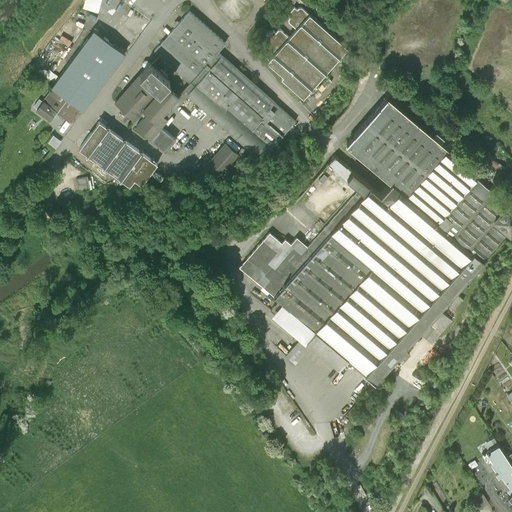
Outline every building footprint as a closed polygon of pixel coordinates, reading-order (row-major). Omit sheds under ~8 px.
[(83,0),(82,7),(98,10),(100,0),(83,0)] [(347,48),(302,8),(298,9),(296,11),(294,9),(288,16),(290,18),(288,20),(288,23),(295,29),(289,37),(281,30),(278,30),(275,33),(274,32),(272,32),(269,35),(269,37),(266,41),(264,41),(261,44),(261,46),(264,49),(261,52),(269,59),(267,61),(283,75),(281,78),(303,97),(309,90),(313,90),(313,86),(323,74),(327,74),(327,70),(337,59),(341,58),(341,55),(347,48)] [(171,32),(207,63),(216,52),(225,43),(189,12),(171,32)] [(125,53),(94,29),(51,86),(52,87),(53,87),(81,108),(82,110),(125,53)] [(207,63),(171,32),(154,52),(189,83),(207,63)] [(293,121),(216,52),(207,63),(189,83),(226,116),(263,149),(266,151),(293,121)] [(149,63),(137,77),(158,95),(165,86),(170,80),(149,63)] [(137,77),(115,103),(136,120),(144,111),(158,95),(137,77)] [(226,116),(189,83),(182,91),(186,95),(219,124),(226,116)] [(158,95),(144,111),(148,115),(138,127),(152,139),(167,120),(165,120),(181,100),(177,96),(165,86),(158,95)] [(81,108),(53,87),(52,87),(37,109),(51,119),(56,111),(70,122),(81,108)] [(186,95),(182,91),(177,96),(181,100),(186,95)] [(447,151),(387,97),(346,144),(375,168),(392,182),(380,195),(364,182),(353,172),(347,179),(358,189),(324,227),(330,233),(312,253),(302,243),(300,244),(298,243),(291,243),(285,238),(281,242),(269,231),(238,266),(315,333),(307,343),(339,372),(348,362),(375,386),(484,263),(509,234),(493,220),(507,204),(447,151)] [(263,149),(226,116),(219,124),(255,157),(263,149)] [(122,138),(110,129),(109,125),(106,126),(99,121),(79,148),(85,153),(86,157),(89,156),(102,166),(102,169),(106,169),(118,178),(119,181),(122,181),(129,186),(134,179),(141,185),(157,163),(154,161),(154,158),(150,158),(143,153),(142,150),(139,150),(126,141),(126,137),(122,138)] [(238,155),(224,143),(205,166),(219,178),(238,155)] [(77,177),(78,188),(88,187),(87,176),(77,177)] [(511,465),(506,456),(498,444),(486,452),(511,491),(511,490),(511,465)] [(483,494),(472,502),(473,504),(477,511),(488,503),(483,494)]
